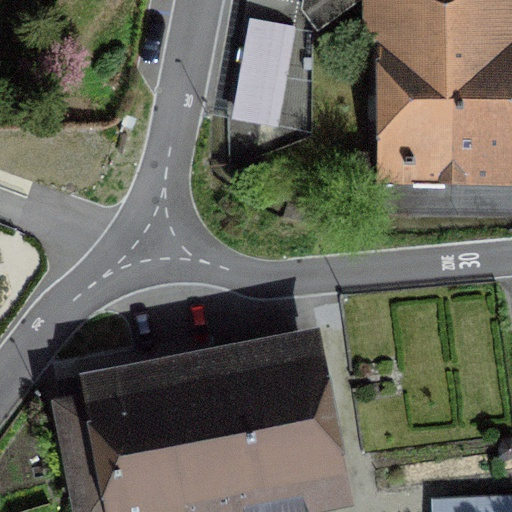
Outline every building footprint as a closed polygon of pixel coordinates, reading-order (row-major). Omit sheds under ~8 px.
[(322,0),(334,14),(352,0),(322,0)] [(505,0),(382,0),(383,66),(393,66),(393,157),(364,157),(364,212),(506,211),(505,0)] [(294,32),(250,22),(229,114),(272,124),(294,32)] [(71,406),(92,511),(137,511),(320,475),(297,360),(177,384),(71,406)] [(511,511),(511,501),(433,504),(433,511),(511,511)]
